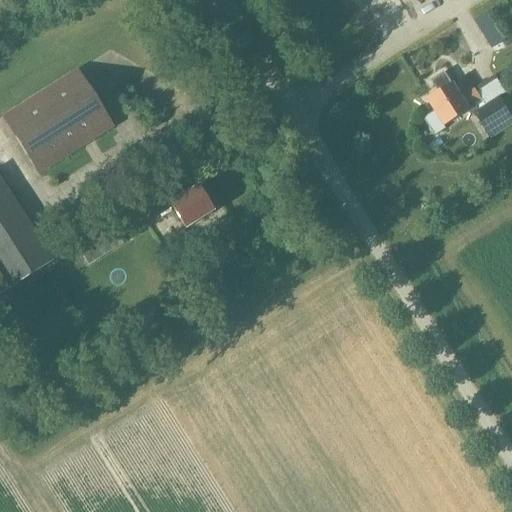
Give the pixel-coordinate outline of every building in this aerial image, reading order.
[(482,8),(470,16),(487,42),(500,33),(482,8)] [(76,71),(2,119),(37,174),(111,127),(76,71)] [(464,108),(478,99),(471,89),(458,97),(449,84),(425,100),(442,127),(467,112),(464,108)] [(0,180),(0,295),(53,261),(0,180)] [(184,229),(212,212),(197,187),(184,195),(175,181),(144,201),(154,218),(171,208),(184,229)] [(87,267),(121,247),(106,223),(72,243),(87,267)]
